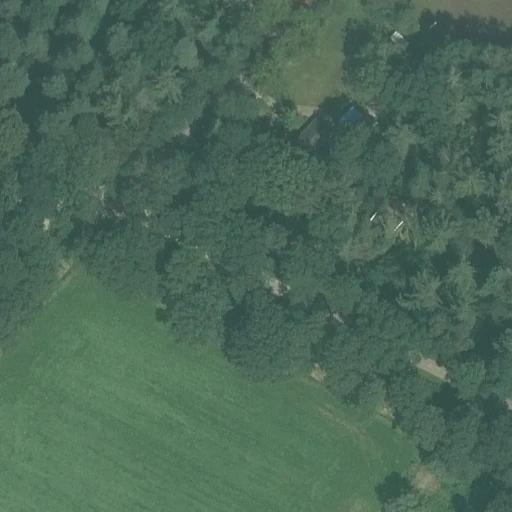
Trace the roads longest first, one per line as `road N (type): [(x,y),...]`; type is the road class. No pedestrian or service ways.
road 1 (unclassified): [(511,415),(109,207)]
road 2 (track): [(109,207),(315,0)]
